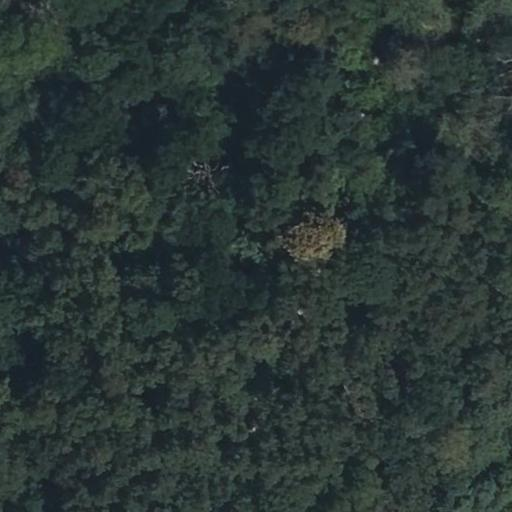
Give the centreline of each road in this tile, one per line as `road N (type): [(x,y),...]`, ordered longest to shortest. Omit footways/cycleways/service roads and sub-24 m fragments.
road 1 (track): [(384,0),(353,142),(284,348),(205,511)]
road 2 (track): [(451,511),(511,392)]
